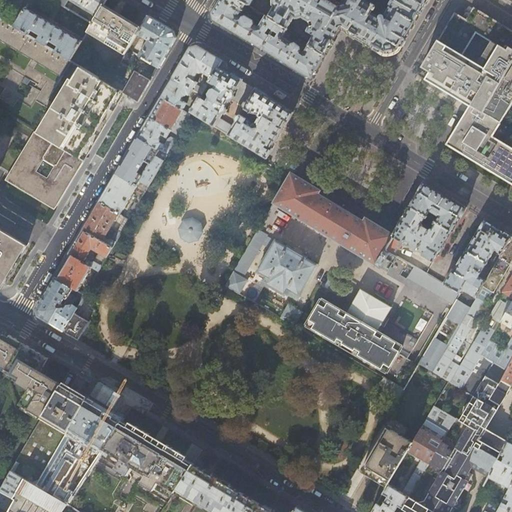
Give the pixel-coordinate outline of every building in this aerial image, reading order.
[(52,0),(64,7),(68,0),(96,17),(103,6),(106,0),(52,0)] [(238,0),(237,0),(219,0),(211,13),(213,20),(237,35),(262,50),(278,24),(267,18),(265,16),(258,28),(254,26),(253,21),(246,16),(242,17),(242,18),(238,16),(245,4),(238,0)] [(390,0),(388,4),(388,5),(389,6),(383,16),(382,16),(380,16),(379,17),(378,18),(371,13),(373,11),(374,11),(375,9),(374,6),(371,5),(371,6),(361,0),(346,0),(345,4),(340,5),(331,0),(237,0),(238,0),(245,4),(249,7),(253,0),(252,0),(271,0),(271,1),(272,5),(274,6),(267,18),(278,24),(287,30),(294,18),(296,19),(300,19),(301,17),(310,22),(311,27),(309,28),(307,32),(314,36),(308,45),(325,56),(341,29),(349,34),(371,47),(385,55),(397,52),(423,8),(427,0),(390,0)] [(123,19),(103,6),(96,17),(94,20),(92,24),(87,34),(124,56),(128,50),(140,29),(123,19)] [(74,7),(71,11),(77,15),(80,11),(74,7)] [(82,42),(26,8),(14,27),(28,35),(31,30),(40,36),(37,41),(46,46),(49,41),(58,47),(55,52),(69,60),(70,61),(82,42)] [(511,63),(511,31),(496,22),(474,9),(466,21),(454,14),(444,31),(428,57),(422,68),(430,73),(426,80),(439,88),(465,103),(470,106),(447,144),(482,166),(511,183),(511,146),(475,127),(483,113),(511,63)] [(148,16),(140,29),(128,50),(132,52),(141,37),(148,41),(140,53),(137,51),(135,54),(158,68),(166,54),(175,39),(174,32),(163,25),(148,16)] [(0,18),(0,40),(59,76),(69,60),(55,52),(46,46),(37,41),(28,35),(14,27),(0,18)] [(278,24),(262,50),(286,64),(311,79),(318,68),(325,56),(308,45),(303,53),(301,51),(301,47),(295,43),(292,44),(283,37),(287,30),(278,24)] [(207,86),(222,61),(210,53),(197,46),(190,48),(182,61),(172,78),(193,89),(194,89),(201,77),(197,74),(198,72),(200,72),(201,72),(203,71),(205,73),(204,75),(206,77),(206,80),(199,92),(202,94),(207,86)] [(128,50),(124,56),(113,74),(123,79),(129,68),(135,72),(126,88),(110,79),(107,84),(124,93),(138,102),(145,89),(158,68),(135,54),(132,52),(128,50)] [(209,98),(206,102),(200,98),(191,112),(266,158),(272,147),(292,112),(280,105),(261,93),(231,75),(225,72),(223,62),(222,61),(207,86),(210,88),(212,85),(215,87),(214,89),(211,90),(208,95),(209,98)] [(511,63),(483,113),(501,124),(509,110),(511,111),(511,63)] [(114,109),(124,93),(107,84),(80,67),(40,135),(83,161),(84,161),(95,142),(114,109)] [(193,89),(172,78),(167,88),(161,98),(182,110),(186,103),(181,100),(184,95),(186,95),(187,95),(188,94),(189,95),(193,89)] [(182,110),(161,98),(155,107),(149,117),(170,130),(178,135),(190,115),(182,110)] [(170,130),(149,117),(143,128),(137,137),(159,150),(166,155),(176,140),(170,136),(167,138),(164,143),(161,143),(159,142),(160,140),(159,138),(161,134),(166,137),(170,130)] [(64,192),(83,161),(40,135),(19,122),(15,130),(30,138),(6,178),(55,207),(64,192)] [(147,187),(163,160),(156,156),(159,150),(137,137),(126,155),(115,174),(136,187),(139,182),(147,187)] [(320,191),(291,173),(274,203),(375,266),(377,266),(380,268),(390,253),(385,250),(394,236),(365,218),(363,221),(339,207),(318,194),(320,191)] [(136,187),(115,174),(107,188),(99,202),(120,215),(134,192),(139,195),(138,197),(141,199),(145,192),(136,187)] [(424,184),(418,194),(410,207),(451,232),(455,225),(465,209),(445,196),(424,184)] [(82,230),(112,248),(128,220),(125,218),(120,215),(99,202),(91,216),(82,230)] [(423,254),(422,256),(433,263),(451,232),(410,207),(394,236),(385,250),(390,253),(395,256),(402,243),(403,244),(404,242),(409,246),(410,249),(413,251),(416,250),(423,254)] [(199,242),(204,234),(202,224),(193,219),(183,221),(178,230),(181,240),(189,245),(199,242)] [(505,232),(485,221),(477,236),(467,251),(487,263),(495,250),(502,254),(511,237),(505,232)] [(24,244),(0,229),(0,283),(4,277),(7,279),(22,254),(19,252),(24,244)] [(71,256),(92,268),(98,271),(112,248),(82,230),(76,241),(68,254),(71,256)] [(258,230),(250,245),(258,250),(267,235),(258,230)] [(500,322),(511,301),(511,236),(511,237),(502,254),(501,256),(494,267),(488,276),(486,281),(476,298),(470,309),(433,372),(460,388),(480,355),(488,342),(500,322)] [(299,296),(317,265),(275,241),(257,272),(265,277),(263,281),(266,283),(265,284),(283,295),(284,295),(285,293),(288,295),(291,291),(299,296)] [(258,250),(250,245),(226,286),(239,293),(246,281),(247,280),(243,277),(258,250)] [(479,276),(487,263),(467,251),(459,264),(455,271),(452,270),(443,285),(459,294),(462,291),(476,298),(486,281),(479,276)] [(501,256),(499,254),(497,255),(490,266),(494,267),(501,256)] [(92,268),(71,256),(64,268),(57,279),(73,289),(74,289),(78,291),(82,283),(85,285),(87,281),(84,279),(92,268)] [(488,276),(494,267),(490,266),(485,274),(488,276)] [(443,285),(414,267),(407,278),(453,305),(456,301),(459,294),(443,285)] [(73,289),(57,279),(54,278),(45,293),(35,309),(38,317),(42,320),(56,328),(62,332),(73,314),(77,307),(72,305),(65,306),(64,308),(58,309),(57,306),(59,302),(61,304),(64,298),(67,300),(73,289)] [(84,295),(78,291),(74,289),(72,292),(76,295),(76,296),(82,299),(84,295)] [(377,331),(391,307),(361,290),(347,314),(322,299),(306,325),(316,331),(316,333),(321,336),(323,335),(341,346),(343,344),(351,349),(352,350),(351,352),(370,363),(369,365),(374,368),(376,366),(387,373),(402,347),(377,331)] [(457,301),(456,301),(453,305),(442,324),(452,330),(452,331),(444,344),(434,338),(419,364),(433,372),(470,309),(468,308),(467,309),(464,307),(464,306),(461,304),(460,304),(456,302),(457,301)] [(511,329),(511,301),(500,322),(511,329)] [(302,312),(288,304),(280,318),(295,326),(302,312)] [(88,323),(73,314),(62,332),(78,341),(88,323)] [(42,418),(61,384),(50,377),(41,372),(49,358),(0,329),(0,368),(18,380),(17,383),(28,390),(20,405),(42,418)] [(505,370),(511,358),(511,357),(488,342),(480,355),(505,370)] [(501,379),(505,370),(480,355),(460,388),(473,396),(470,402),(464,407),(461,417),(459,421),(464,425),(466,422),(475,427),(501,379)] [(511,358),(505,370),(501,379),(511,385),(511,382),(511,358)] [(487,427),(511,385),(501,379),(475,427),(466,422),(464,425),(468,426),(454,450),(450,448),(438,469),(441,471),(421,504),(418,502),(412,511),(449,511),(468,480),(466,478),(473,466),(489,475),(506,442),(508,439),(487,427)] [(75,392),(61,384),(42,418),(11,470),(37,484),(73,425),(78,416),(87,400),(75,392)] [(123,421),(131,408),(113,397),(96,387),(87,400),(78,416),(101,430),(95,439),(73,425),(37,484),(68,502),(69,501),(104,449),(123,421)] [(454,420),(434,408),(412,443),(407,452),(421,460),(403,493),(388,485),(387,486),(383,493),(388,496),(384,504),(382,506),(377,504),(372,511),(394,511),(396,509),(397,508),(401,510),(402,509),(409,497),(429,464),(442,440),(454,420)] [(176,491),(194,464),(159,443),(123,421),(104,449),(120,459),(116,466),(128,473),(132,467),(134,468),(137,463),(147,469),(144,474),(145,476),(142,481),(154,489),(159,481),(176,491)] [(407,452),(412,443),(390,430),(364,472),(387,486),(388,485),(407,452)] [(449,444),(442,440),(429,464),(438,469),(450,448),(448,447),(449,444)] [(497,511),(488,507),(485,511),(510,511),(511,511),(511,445),(506,442),(489,475),(488,478),(509,489),(497,511)] [(273,511),(257,502),(241,492),(208,473),(194,464),(176,491),(210,511),(273,511)] [(62,511),(68,504),(68,502),(11,470),(0,490),(15,500),(8,511),(7,511),(62,511)] [(358,495),(369,478),(357,470),(346,487),(358,495)] [(0,506),(8,511),(15,500),(0,490),(0,506)] [(412,511),(418,502),(409,497),(400,511),(412,511)]
